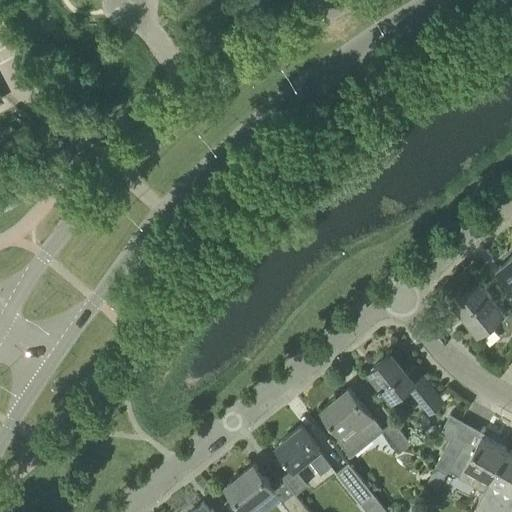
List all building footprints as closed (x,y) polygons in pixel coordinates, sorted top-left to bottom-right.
[(511,255),(498,267),(511,284),(511,255)] [(454,302),(477,332),(504,310),(480,281),(454,302)] [(410,383),(419,394),(432,410),(442,402),(409,362),(403,367),(391,352),(370,370),(392,397),(410,383)] [(380,425),(373,415),(349,386),(322,408),(341,431),(335,436),(348,452),(380,425)] [(383,428),(384,429),(400,450),(411,441),(393,419),(383,428)] [(277,444),(294,466),(295,468),(308,457),(321,474),(332,465),(319,448),(320,448),(302,424),(277,444)] [(507,449),(482,435),(473,451),(461,445),(447,469),(485,490),(507,449)] [(444,477),(447,469),(461,445),(450,439),(433,470),(444,477)] [(511,511),(511,451),(507,449),(485,490),(476,507),(485,511),(488,511),(491,508),(502,504),(507,506),(504,511),(511,511)] [(246,509),(274,487),(254,462),(226,484),(246,509)] [(370,511),(382,503),(349,462),(336,472),(362,502),(369,511),(370,511)] [(311,511),(294,491),(282,500),(291,511),(311,511)] [(191,511),(212,511),(214,511),(212,508),(210,509),(204,501),(191,511)]
